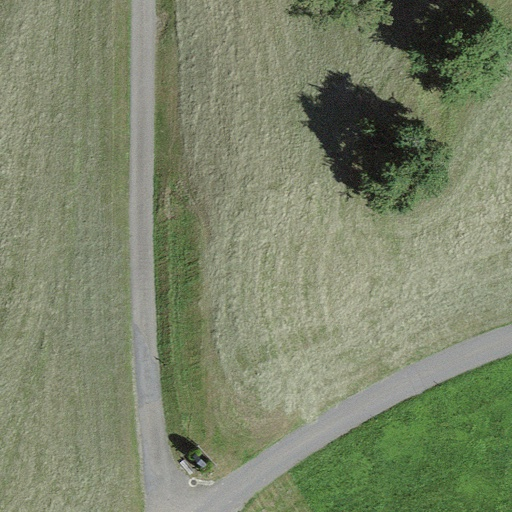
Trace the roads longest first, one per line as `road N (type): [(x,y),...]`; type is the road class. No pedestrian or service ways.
road 1 (residential): [(173,511),(144,340),(150,0)]
road 2 (unclassified): [(197,511),(411,383),(511,342)]
